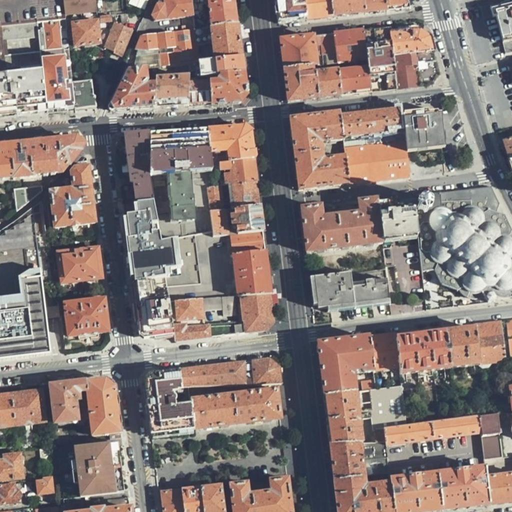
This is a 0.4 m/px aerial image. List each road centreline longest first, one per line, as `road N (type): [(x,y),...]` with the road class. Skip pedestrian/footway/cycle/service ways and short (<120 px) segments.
road 1 (residential): [(511,309),(127,363)]
road 2 (residential): [(466,89),(99,126)]
road 3 (residential): [(99,126),(127,363)]
road 4 (residential): [(127,363),(147,511)]
road 5 (residential): [(127,363),(0,378)]
